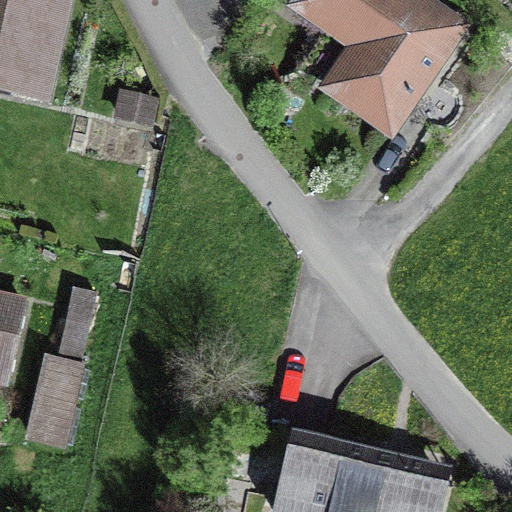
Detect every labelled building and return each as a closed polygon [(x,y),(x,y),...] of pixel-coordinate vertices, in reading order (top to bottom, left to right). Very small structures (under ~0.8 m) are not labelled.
[(0,0),(0,87),(42,97),(63,0),(0,0)] [(345,100),(390,130),(459,27),(418,0),(301,0),(297,7),(373,58),(345,100)] [(80,365),(95,293),(77,289),(61,361),(80,365)] [(0,382),(5,383),(22,302),(0,297),(0,382)] [(61,445),(79,367),(49,360),(31,438),(61,445)] [(423,511),(434,468),(290,435),(273,511),(276,511),(423,511)]
